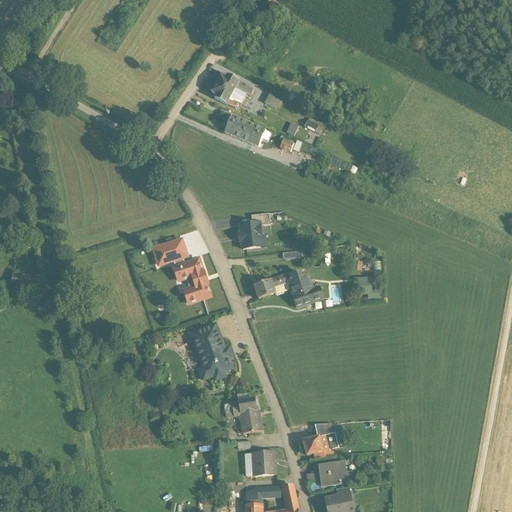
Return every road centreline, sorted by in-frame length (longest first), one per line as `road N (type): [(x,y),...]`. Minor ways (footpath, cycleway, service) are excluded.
road 1 (residential): [(148,158),(177,177),(213,243),(291,448),(306,511)]
road 2 (track): [(475,511),(511,305)]
road 3 (unclassified): [(31,81),(148,158)]
road 4 (residential): [(228,49),(148,158)]
